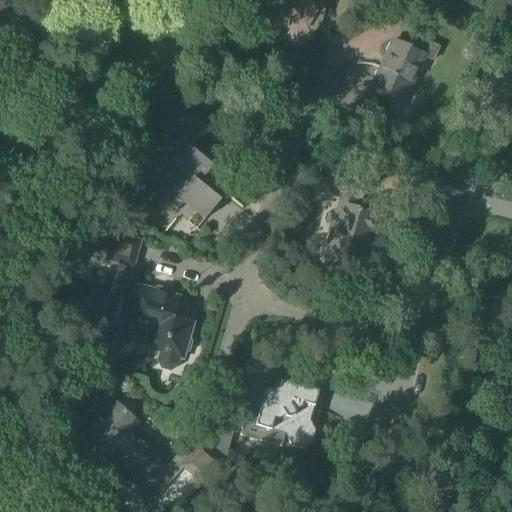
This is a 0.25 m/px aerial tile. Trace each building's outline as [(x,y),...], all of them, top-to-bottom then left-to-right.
[(294,42),(310,38),(303,27),(309,21),(311,12),(310,6),(317,3),(318,0),(271,0),(279,4),(277,12),(280,21),(285,27),(279,38),(294,42)] [(431,61),(437,48),(413,37),(407,49),(392,41),(383,61),(384,61),(381,69),(379,68),(370,88),(398,101),(404,87),(408,89),(423,57),(431,61)] [(210,167),(187,147),(183,153),(175,149),(167,148),(159,151),(153,156),(149,164),(148,172),(150,180),(155,186),(148,195),(172,214),(181,203),(203,221),(219,201),(217,200),(222,194),(211,185),(217,178),(220,181),(226,175),(226,174),(213,164),(210,167)] [(358,202),(365,178),(324,167),(317,191),(342,198),(339,206),(338,206),(322,264),(361,274),(377,216),(351,209),(353,201),(358,202)] [(131,269),(139,242),(112,234),(104,261),(131,269)] [(160,369),(174,369),(176,368),(178,359),(181,360),(183,355),(187,353),(190,343),(188,339),(192,324),(189,323),(189,321),(182,309),(188,306),(186,302),(178,300),(178,299),(168,296),(165,291),(156,289),(152,291),(133,286),(133,287),(138,288),(135,298),(130,297),(122,324),(148,332),(146,338),(163,342),(160,353),(159,352),(156,362),(160,369)] [(317,392),(280,381),(278,388),(272,392),(265,390),(254,427),(270,431),(270,430),(284,434),(284,435),(289,445),(300,448),(311,442),(314,431),(308,421),(312,407),(313,408),(317,392)] [(169,467),(129,432),(136,423),(112,402),(80,439),(105,460),(108,456),(149,491),(169,467)] [(201,484),(221,461),(200,444),(181,467),(201,484)] [(511,489),(492,482),(487,494),(508,502),(511,491),(511,489)] [(276,511),(282,506),(268,494),(258,506),(264,511),(276,511)]
